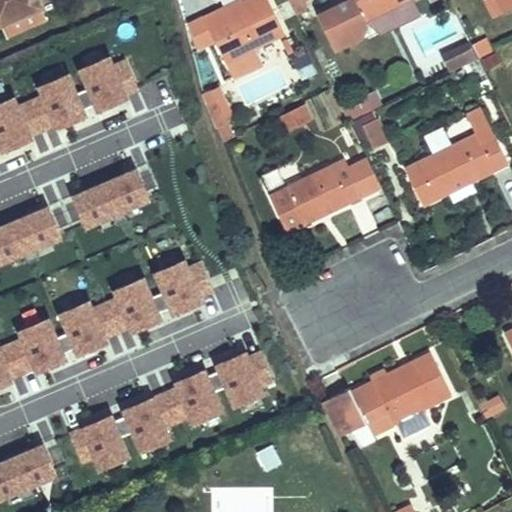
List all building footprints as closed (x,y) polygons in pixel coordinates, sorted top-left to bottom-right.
[(0,0),(0,22),(1,22),(7,36),(46,19),(37,0),(0,0)] [(218,8),(204,15),(214,37),(234,78),(262,64),(254,48),(284,34),(268,0),(246,0),(241,3),(242,6),(222,16),(218,8)] [(239,0),(234,0),(218,8),(222,16),(242,6),(241,3),(239,0)] [(302,0),(289,0),(297,14),(307,9),(303,0),(302,0)] [(348,0),(318,15),(335,49),(362,36),(367,22),(367,21),(408,0),(348,0)] [(408,0),(367,21),(367,22),(381,35),(422,15),(414,0),(408,0)] [(511,0),(499,0),(505,11),(511,7),(511,0)] [(214,37),(204,15),(190,22),(200,44),(214,37)] [(470,43),(462,47),(469,61),(477,57),(470,43)] [(469,61),(462,47),(443,57),(450,71),(469,61)] [(294,60),(301,78),(315,73),(308,55),(294,60)] [(108,57),(80,69),(89,88),(82,91),(90,107),(96,104),(98,109),(126,97),(125,94),(138,88),(126,60),(113,66),(108,57)] [(83,109),(90,107),(82,91),(76,93),(68,75),(40,87),(43,95),(30,101),(43,130),(56,124),(57,127),(85,115),(83,109)] [(219,86),(203,92),(223,142),(233,136),(227,123),(232,116),(234,115),(219,86)] [(30,136),(43,130),(30,101),(17,107),(14,99),(0,104),(0,145),(1,145),(4,151),(32,139),(30,136)] [(304,104),(280,116),(287,130),(311,118),(304,104)] [(405,168),(423,205),(451,191),(447,183),(468,173),(471,181),(508,163),(481,107),(467,114),(476,134),(405,168)] [(363,124),(376,118),(373,112),(350,122),(361,144),(370,140),(363,124)] [(371,143),(385,138),(376,118),(363,124),(370,140),(371,143)] [(387,142),(385,138),(371,143),(373,148),(387,142)] [(287,231),(305,223),(301,215),(322,205),(326,213),(381,187),(367,158),(348,167),(336,173),(332,165),(270,194),(287,231)] [(336,173),(348,167),(344,159),(332,165),(336,173)] [(136,169),(105,182),(117,211),(123,209),(148,198),(136,169)] [(447,183),(451,191),(456,201),(476,191),(471,181),(468,173),(447,183)] [(117,211),(105,182),(74,195),(86,225),(112,214),(117,211)] [(301,215),(305,223),(326,213),(322,205),(301,215)] [(47,206),(17,219),(30,251),(36,249),(61,239),(47,206)] [(123,209),(117,211),(121,221),(127,219),(123,209)] [(116,223),(121,221),(117,211),(112,214),(116,223)] [(0,264),(25,254),(30,251),(17,219),(0,226),(0,264)] [(36,249),(30,251),(34,261),(40,259),(36,249)] [(29,263),(34,261),(30,251),(25,254),(29,263)] [(184,260),(156,272),(163,291),(157,293),(163,309),(170,306),(172,312),(201,300),(199,295),(212,290),(201,263),(187,268),(184,260)] [(163,309),(157,293),(151,296),(143,278),(115,290),(118,298),(105,304),(117,332),(131,326),(132,328),(159,317),(157,311),(163,309)] [(78,354),(106,342),(104,337),(117,332),(105,304),(92,309),(89,301),(61,314),(69,332),(62,335),(69,351),(76,348),(78,354)] [(69,351),(62,335),(56,338),(48,319),(20,331),(23,338),(10,344),(22,373),(35,367),(37,372),(65,359),(63,354),(69,351)] [(9,378),(22,373),(10,344),(0,347),(0,385),(11,381),(9,378)] [(221,370),(215,373),(222,389),(228,386),(236,405),(264,392),(261,385),(275,379),(263,352),(249,358),(247,352),(219,365),(221,370)] [(350,387),(321,401),(338,436),(351,430),(359,433),(364,444),(375,439),(373,435),(394,425),(393,423),(451,395),(431,352),(407,364),(409,367),(389,377),(387,372),(372,379),(373,381),(352,391),(350,387)] [(222,389),(215,373),(209,376),(206,370),(178,382),(181,388),(168,393),(180,420),(193,414),(196,422),(224,410),(216,392),(222,389)] [(180,420),(168,393),(126,410),(129,416),(122,418),(130,435),(136,432),(144,450),(172,438),(167,426),(180,420)] [(486,419),(506,410),(499,394),(479,403),(486,419)] [(403,436),(430,427),(425,413),(398,422),(403,436)] [(130,435),(122,418),(116,421),(113,415),(72,435),(86,467),(100,461),(103,469),(132,456),(123,438),(130,435)] [(266,473),(283,463),(271,444),(254,454),(266,473)] [(14,459),(27,489),(58,476),(44,445),(14,459)] [(433,473),(456,461),(448,445),(424,457),(433,473)] [(0,464),(0,501),(27,489),(14,459),(0,464)]
